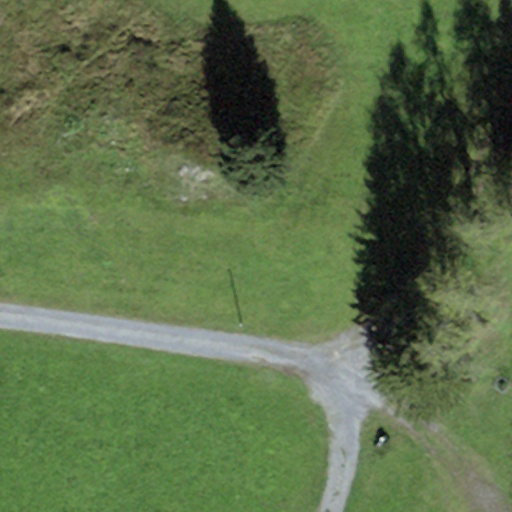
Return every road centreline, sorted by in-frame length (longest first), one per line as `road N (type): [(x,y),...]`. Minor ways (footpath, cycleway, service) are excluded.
road 1 (track): [(0,333),(348,385),(319,511)]
road 2 (track): [(348,385),(511,116)]
road 3 (track): [(348,385),(467,450),(511,487)]
